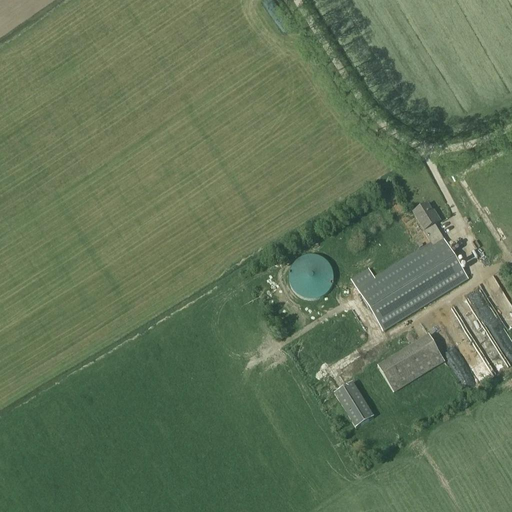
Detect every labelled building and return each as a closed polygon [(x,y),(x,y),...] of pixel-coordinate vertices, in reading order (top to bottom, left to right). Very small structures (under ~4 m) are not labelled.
[(469,281),(444,242),(435,226),(440,223),(436,215),(434,216),(427,206),(413,214),(425,232),(423,233),(430,244),(374,278),(369,270),(351,281),(383,334),(469,281)] [(312,302),(314,302),(316,301),(318,301),(320,300),(321,299),(323,298),(325,297),(326,296),(328,295),(329,293),(330,292),(331,290),(332,288),(333,286),(333,284),(333,282),(334,280),(334,278),(333,277),(333,275),(333,273),(332,271),(331,269),(330,267),(329,266),(328,264),(326,263),(325,262),(323,261),(322,260),(320,259),(318,258),(316,258),(314,257),(312,257),(311,257),(309,257),(307,258),(305,258),(303,259),(301,260),(300,260),(298,262),(297,263),(295,264),(294,266),(293,267),(292,269),(291,270),(290,272),(290,274),(289,276),(289,278),(289,280),(289,282),(289,284),(290,286),(290,287),(291,289),(292,291),(293,293),(295,294),(296,296),(297,297),(299,298),(301,299),(302,300),(304,301),(306,301),(308,301),(310,302),(312,302)] [(428,337),(377,368),(394,395),(445,363),(428,337)] [(280,372),(287,369),(283,360),(277,363),(280,372)] [(374,419),(353,384),(332,397),(353,432),(374,419)]
